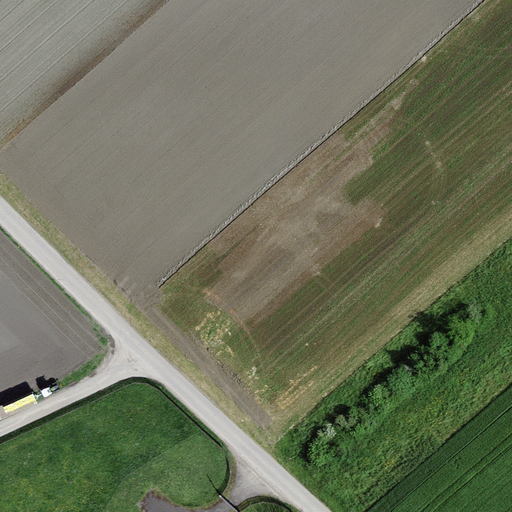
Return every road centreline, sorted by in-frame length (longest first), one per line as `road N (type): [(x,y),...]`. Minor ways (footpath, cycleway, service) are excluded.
road 1 (unclassified): [(331,511),(0,198)]
road 2 (track): [(172,364),(0,442)]
